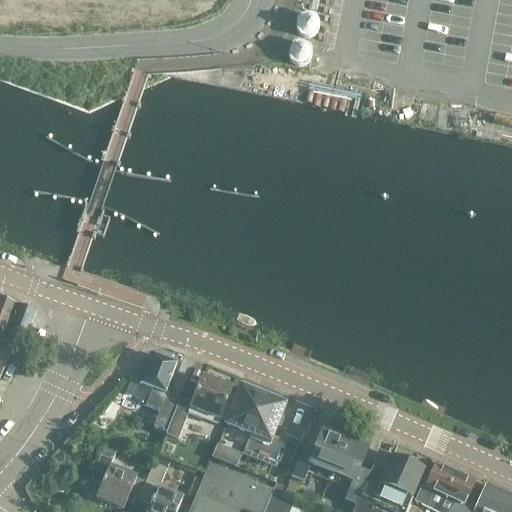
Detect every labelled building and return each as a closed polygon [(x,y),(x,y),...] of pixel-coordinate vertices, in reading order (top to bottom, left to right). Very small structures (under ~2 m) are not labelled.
[(315,15),(297,17),(299,36),(318,34),(315,15)] [(296,62),(309,59),(304,41),(291,45),(296,62)] [(0,300),(0,379),(2,375),(4,370),(11,351),(15,339),(26,343),(37,314),(0,300)] [(153,391),(147,407),(160,412),(154,428),(166,434),(178,403),(166,399),(167,396),(168,397),(179,368),(149,356),(138,385),(153,391)] [(178,403),(166,434),(165,437),(177,442),(188,416),(199,420),(201,415),(219,422),(232,391),(202,379),(192,405),(180,400),(178,403)] [(270,436),(283,405),(240,388),(225,425),(250,435),(242,455),(252,459),(258,444),(265,447),(262,457),(274,462),(283,441),(270,436)] [(125,396),(121,407),(131,411),(135,401),(130,399),(130,398),(125,396)] [(326,429),(325,429),(314,454),(303,450),(290,481),(291,482),(292,480),(303,484),(302,486),(303,487),(308,475),(329,484),(329,483),(347,440),(325,431),(326,429)] [(109,468),(112,461),(120,441),(109,436),(100,456),(90,481),(101,486),(95,500),(122,511),(136,479),(109,468)] [(367,448),(347,440),(329,483),(350,492),(345,504),(346,505),(347,502),(355,506),(369,475),(359,472),(369,447),(368,447),(367,448)] [(234,469),(238,458),(216,449),(212,459),(234,469)] [(391,459),(385,474),(372,468),(359,501),(385,511),(407,511),(410,508),(425,474),(391,459)] [(147,511),(177,511),(182,501),(158,491),(167,470),(154,464),(138,502),(150,507),(147,511)] [(209,464),(189,511),(276,511),(281,500),(286,489),(276,485),(273,491),(209,464)] [(435,511),(437,511),(455,473),(436,464),(424,490),(421,488),(415,503),(435,511)] [(463,508),(474,481),(455,473),(437,511),(465,511),(467,509),(463,508)] [(511,511),(511,498),(486,486),(474,511),(472,511),(468,510),(467,511),(511,511)] [(276,511),(289,511),(292,505),(281,500),(276,511)] [(385,511),(359,501),(356,506),(355,506),(352,511),(385,511)]
